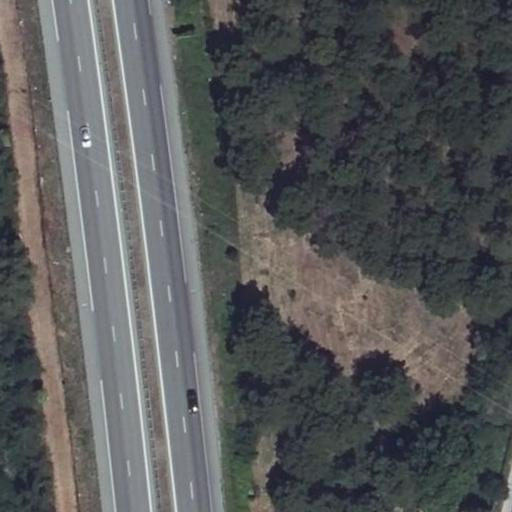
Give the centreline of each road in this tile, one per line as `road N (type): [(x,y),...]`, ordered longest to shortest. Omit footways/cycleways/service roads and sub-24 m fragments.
road 1 (motorway): [(190,511),(130,0)]
road 2 (motorway): [(71,0),(129,511)]
